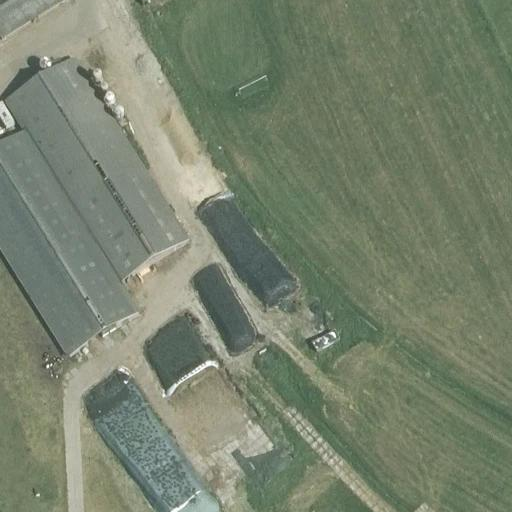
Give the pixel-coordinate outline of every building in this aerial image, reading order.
[(0,0),(0,38),(1,40),(66,0),(0,0)] [(103,0),(112,45),(137,40),(129,0),(103,0)] [(5,104),(23,133),(0,147),(0,252),(67,360),(140,314),(121,284),(187,243),(74,61),(5,104)] [(295,283),(244,216),(217,236),(268,304),(295,283)] [(166,279),(178,292),(207,265),(195,252),(166,279)] [(230,366),(261,348),(221,281),(203,291),(207,298),(195,305),(230,366)]
